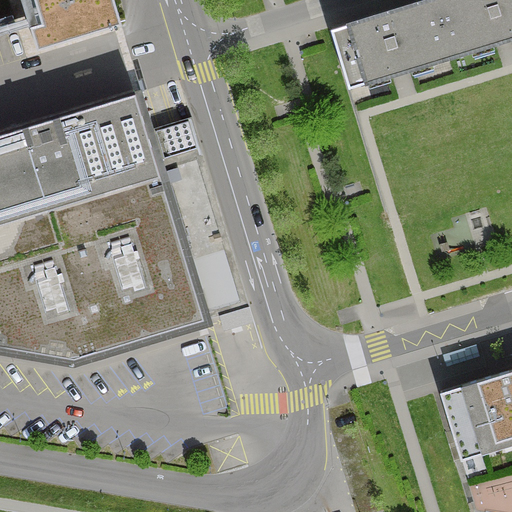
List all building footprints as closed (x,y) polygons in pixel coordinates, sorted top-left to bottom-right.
[(111,0),(24,0),(29,17),(33,27),(39,47),(118,22),(111,0)] [(511,0),(471,0),(442,9),(462,70),(511,54),(511,0)] [(442,9),(355,37),(374,98),(462,70),(442,9)] [(29,17),(0,26),(0,37),(33,27),(29,17)] [(209,320),(140,91),(0,133),(0,347),(74,361),(209,320)] [(511,362),(447,383),(467,445),(511,430),(511,362)]
